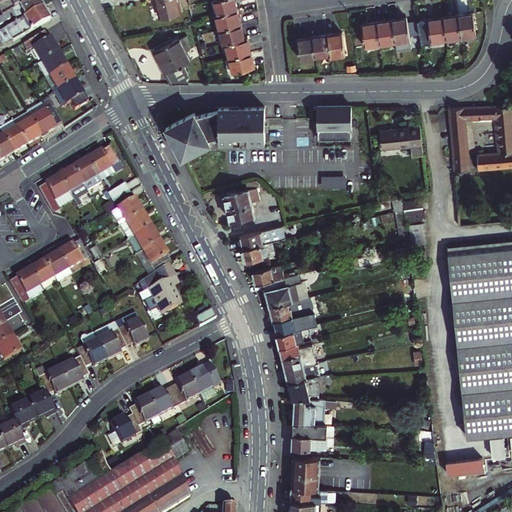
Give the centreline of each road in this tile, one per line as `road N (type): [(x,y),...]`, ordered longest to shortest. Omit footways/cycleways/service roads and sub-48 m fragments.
road 1 (residential): [(238,319),(121,381),(51,452),(0,486)]
road 2 (residential): [(511,1),(491,62),(468,85),(282,92)]
road 3 (secondary): [(129,105),(238,319)]
road 4 (secondary): [(238,319),(256,391),(256,511)]
road 5 (residential): [(282,92),(159,93),(129,105)]
road 6 (residential): [(129,105),(9,181)]
road 7 (residential): [(0,241),(11,262),(45,243),(9,181)]
